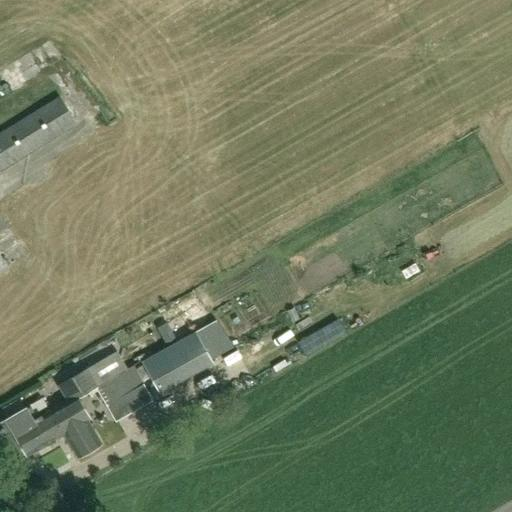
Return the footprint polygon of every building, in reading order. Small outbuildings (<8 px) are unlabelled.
[(0,169),(75,123),(60,97),(0,134),(0,169)] [(0,272),(9,267),(0,254),(0,272)] [(333,269),(356,268),(356,258),(333,259),(333,269)] [(371,289),(355,293),(358,303),(374,299),(371,289)] [(287,311),(292,322),(299,318),(295,308),(287,311)] [(305,356),(344,333),(337,320),(297,342),(305,356)] [(204,347),(195,332),(163,349),(175,371),(179,378),(211,359),(204,347)] [(143,360),(155,382),(159,389),(179,378),(175,371),(163,349),(143,360)] [(68,402),(96,386),(127,369),(118,352),(59,385),(58,385),(68,402)] [(296,355),(281,365),(288,376),(303,366),(296,355)] [(127,369),(96,386),(106,405),(142,383),(143,382),(134,365),(127,369)] [(142,383),(106,405),(115,420),(152,399),(142,383)] [(32,420),(46,445),(64,434),(77,457),(101,443),(87,420),(90,419),(77,398),(77,397),(52,412),(50,410),(32,420)] [(26,456),(46,445),(32,420),(25,408),(6,420),(13,432),(12,432),(26,456)]
